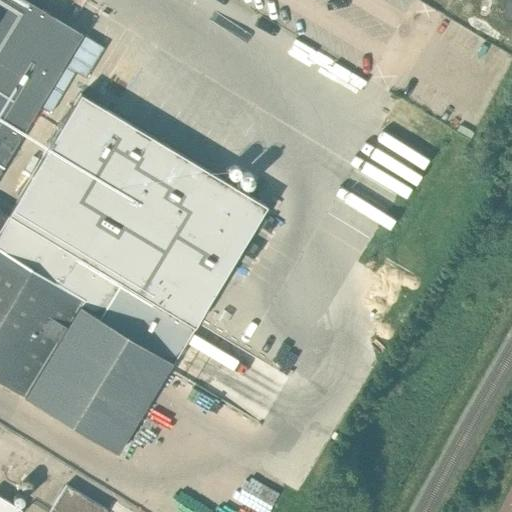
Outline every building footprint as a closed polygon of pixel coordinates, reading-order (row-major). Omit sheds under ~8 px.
[(0,0),(0,170),(40,106),(51,112),(75,70),(86,77),(104,46),(27,0),(0,0)] [(0,381),(118,452),(267,205),(81,93),(8,214),(0,209),(0,381)] [(407,179),(421,155),(364,122),(358,132),(367,137),(358,151),(407,179)] [(387,213),(391,203),(341,181),(337,192),(387,213)] [(156,447),(152,454),(162,461),(185,423),(155,405),(136,435),(156,447)] [(102,511),(105,508),(62,483),(44,511),(102,511)] [(233,511),(202,491),(195,502),(197,504),(191,511),(233,511)] [(0,511),(18,511),(21,509),(0,496),(0,511)]
